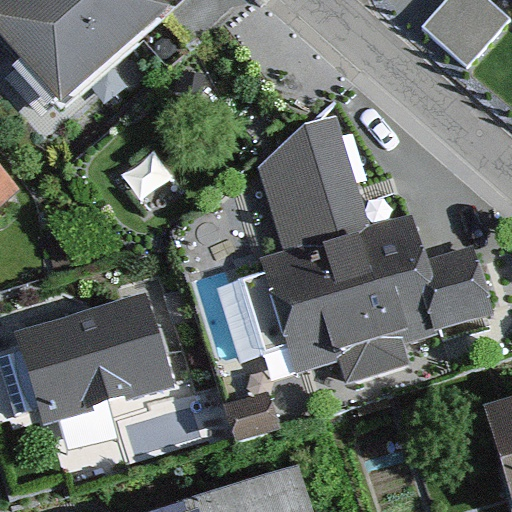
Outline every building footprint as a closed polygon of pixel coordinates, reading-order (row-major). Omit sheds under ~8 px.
[(200,8),(192,0),(41,0),(12,29),(98,112),(200,8)] [(470,76),(511,25),(511,18),(490,0),(452,0),(422,36),(470,76)] [(336,115),(269,183),(298,271),(275,279),(308,382),(331,374),(341,407),(411,385),(401,354),(490,325),(469,261),(442,270),(426,222),(376,238),(336,115)] [(0,230),(31,199),(0,169),(0,230)] [(152,311),(34,349),(63,439),(181,401),(152,311)] [(300,511),(292,484),(198,511),(300,511)]
